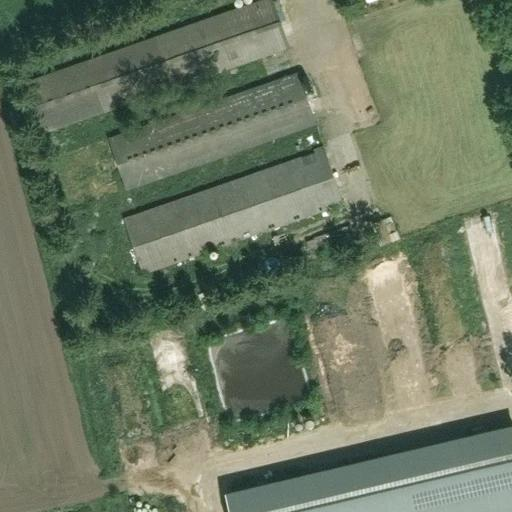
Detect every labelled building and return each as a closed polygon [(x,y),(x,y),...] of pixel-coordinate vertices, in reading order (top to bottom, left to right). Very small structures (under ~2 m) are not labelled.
[(271,0),(267,0),(82,63),(25,82),(42,132),(186,83),(194,110),(51,158),(68,208),(314,125),(297,75),(202,107),(193,81),(288,49),(271,0)] [(376,99),(353,105),(360,130),(383,124),(376,99)] [(360,137),(365,155),(375,152),(370,135),(360,137)] [(313,154),(122,220),(78,236),(96,289),(340,204),(320,147),(311,150),(313,154)] [(347,193),(363,187),(355,167),(339,173),(347,193)] [(311,240),(316,250),(353,238),(349,226),(311,240)] [(443,308),(454,301),(447,289),(436,295),(443,308)] [(230,511),(511,511),(511,429),(227,497),(230,511)]
